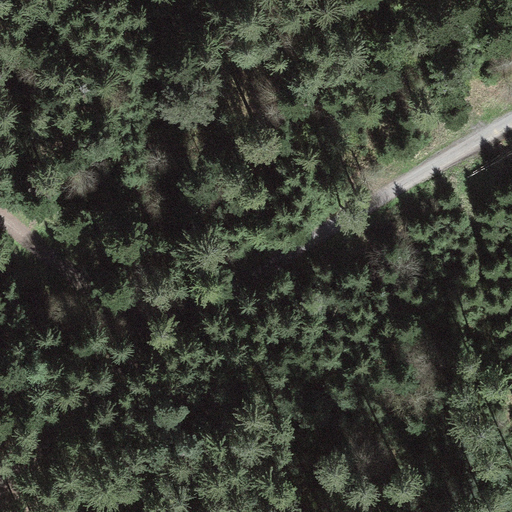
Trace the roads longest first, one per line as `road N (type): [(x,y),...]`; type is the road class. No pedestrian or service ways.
road 1 (track): [(511,124),(352,223),(177,306),(45,440),(0,460)]
road 2 (track): [(177,306),(125,299),(0,214)]
